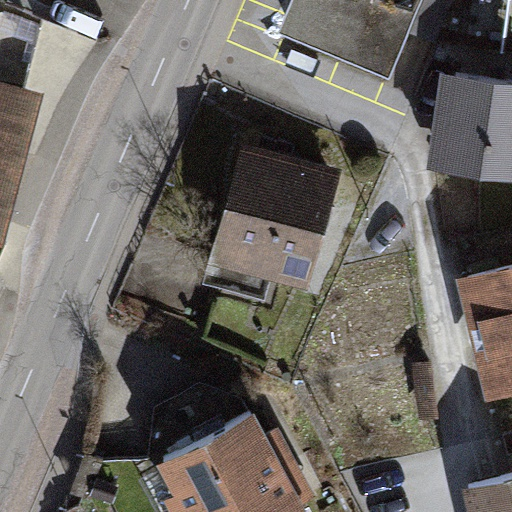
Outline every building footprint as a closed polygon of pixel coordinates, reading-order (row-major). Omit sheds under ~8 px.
[(292,0),(281,27),(394,71),(422,0),(292,0)] [(428,0),(414,32),(436,42),(455,0),(428,0)] [(0,55),(0,73),(18,78),(23,61),(0,55)] [(511,77),(442,67),(428,162),(511,173),(511,77)] [(45,90),(0,78),(0,239),(6,241),(45,90)] [(346,168),(246,140),(205,280),(264,297),(271,273),(313,285),(346,168)] [(511,257),(462,269),(490,394),(511,388),(511,257)] [(435,360),(414,361),(419,417),(440,415),(435,360)] [(149,457),(157,458),(253,406),(202,381),(157,405),(149,457)] [(174,511),(203,511),(299,461),(279,424),(267,431),(253,406),(157,458),(174,489),(165,495),(174,511)] [(299,461),(203,511),(310,511),(304,499),(316,493),(299,461)] [(511,511),(511,473),(469,483),(474,511),(511,511)]
